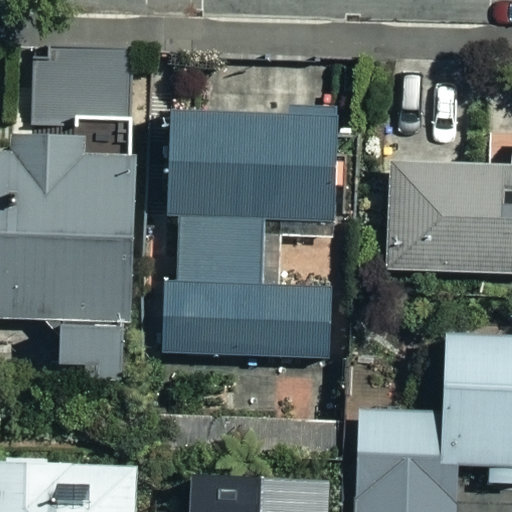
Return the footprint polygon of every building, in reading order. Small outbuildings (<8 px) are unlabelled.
[(126,57),(33,58),(34,120),(127,118),(126,57)] [(327,223),(326,118),(163,120),(164,220),(176,220),(177,287),(161,288),(162,359),(329,357),(329,292),(280,292),(279,224),(327,223)] [(126,147),(0,146),(0,321),(55,322),(55,376),(125,376),(126,147)] [(511,275),(511,166),(389,165),(387,274),(511,275)] [(451,511),(452,471),(481,471),(480,493),(511,493),(511,342),(439,342),(438,419),(355,419),(354,511),(451,511)] [(128,511),(129,468),(0,466),(0,511),(128,511)]
